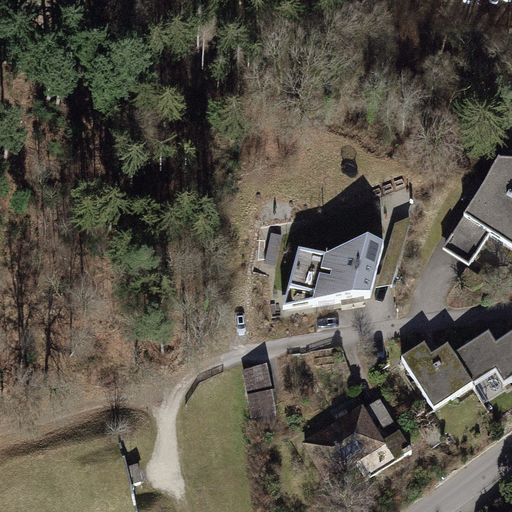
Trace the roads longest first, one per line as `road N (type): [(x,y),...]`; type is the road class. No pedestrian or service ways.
road 1 (residential): [(511,309),(222,357)]
road 2 (track): [(0,423),(184,383)]
road 3 (track): [(185,511),(166,418),(184,383),(222,357)]
